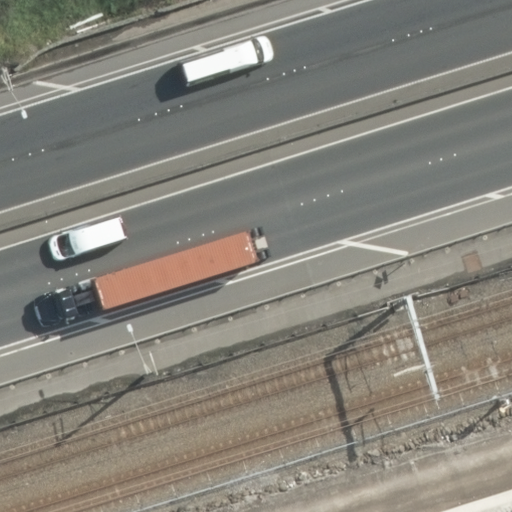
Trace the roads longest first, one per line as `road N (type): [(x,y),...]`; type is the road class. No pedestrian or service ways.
road 1 (trunk): [(511,150),(0,315)]
road 2 (trunk): [(0,170),(511,12)]
